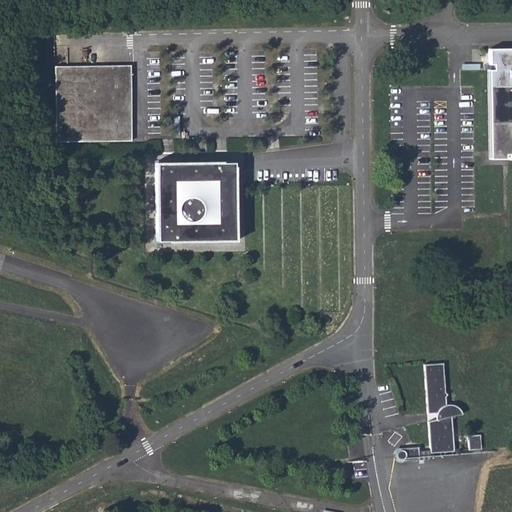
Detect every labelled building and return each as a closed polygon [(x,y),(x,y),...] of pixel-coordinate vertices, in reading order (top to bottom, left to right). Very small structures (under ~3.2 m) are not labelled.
[(511,49),(488,50),(489,66),(494,65),(494,71),(488,71),(489,160),(511,159),(511,49)] [(131,66),(55,67),(56,143),(131,142),(131,66)] [(192,164),(154,165),(155,244),(235,243),(234,164),(205,164),(192,164)] [(443,364),(423,365),(427,414),(436,414),(436,420),(427,423),(430,454),(454,452),(451,418),(462,415),(459,407),(456,405),(452,403),(448,403),(445,403),(444,398),(448,395),(444,393),(443,364)] [(480,436),(468,437),(469,451),(481,450),(480,436)] [(416,458),(415,445),(397,447),(397,450),(395,450),(393,454),(394,456),(395,457),(397,458),(400,458),(401,459),(416,458)]
